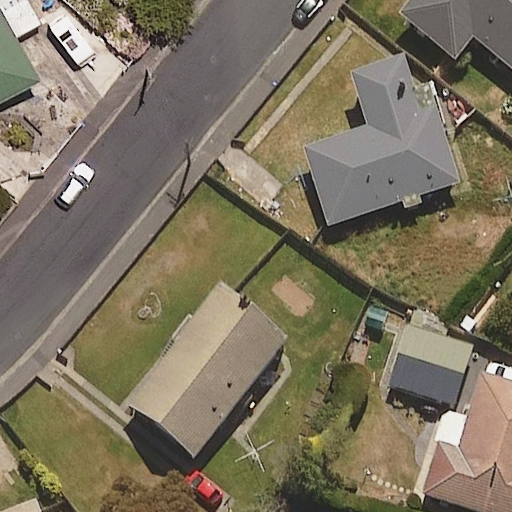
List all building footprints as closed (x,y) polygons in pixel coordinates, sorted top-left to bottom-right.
[(0,0),(0,81),(35,61),(14,25),(39,11),(32,0),(0,0)] [(511,0),(410,0),(400,13),(456,59),(474,37),(511,68),(511,0)] [(326,223),(401,199),(404,208),(424,202),(421,192),(462,179),(436,97),(419,103),(404,57),(353,73),(369,124),(301,146),(326,223)] [(289,339),(221,284),(128,399),(195,454),(289,339)] [(473,346),(409,324),(389,382),(453,404),(473,346)] [(511,511),(511,380),(484,372),(469,418),(446,411),(421,491),(486,511),(511,511)] [(41,511),(38,502),(8,511),(41,511)]
